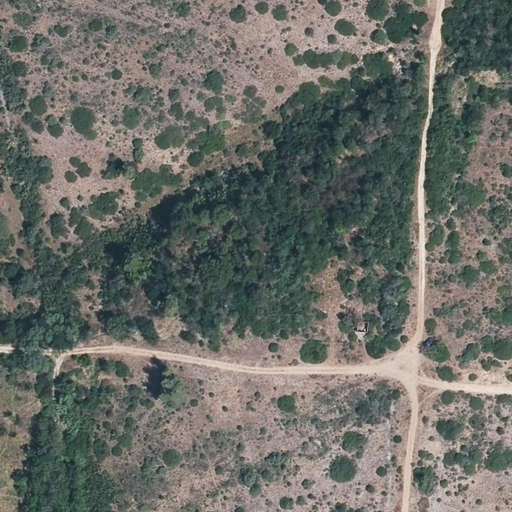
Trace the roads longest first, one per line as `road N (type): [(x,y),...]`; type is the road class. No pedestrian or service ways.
road 1 (track): [(78,352),(242,369),(388,371),(511,390)]
road 2 (unclassified): [(66,511),(54,377),(57,365),(78,352)]
